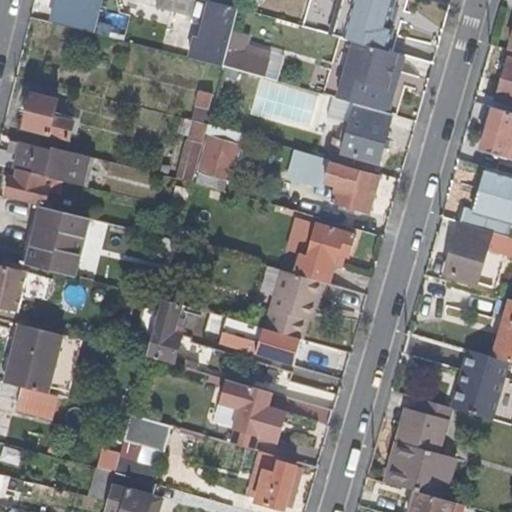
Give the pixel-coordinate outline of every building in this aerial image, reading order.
[(92,32),(100,0),(53,0),(49,21),(92,32)] [(187,8),(189,0),(156,0),(155,6),(186,14),(187,8)] [(385,26),(391,0),(327,0),(319,31),(354,42),(385,51),(391,28),(385,26)] [(223,66),(238,10),(210,2),(205,20),(218,23),(207,62),(223,66)] [(243,53),(248,37),(234,33),(230,49),(243,53)] [(388,84),(397,55),(385,51),(354,42),(340,91),(390,105),(396,86),(388,84)] [(263,78),(268,60),(266,60),(250,55),(243,53),(230,49),(225,67),(263,78)] [(266,60),(269,53),(253,49),(250,55),(266,60)] [(396,86),(404,57),(397,55),(388,84),(396,86)] [(511,102),(511,59),(509,58),(497,98),(511,102)] [(207,109),(212,94),(200,91),(196,106),(198,107),(207,109)] [(390,105),(340,91),(338,99),(388,113),(390,105)] [(73,122),(54,116),(55,112),(58,100),(33,93),(24,128),(68,139),(70,136),(73,122)] [(378,165),(389,127),(412,134),(415,122),(388,113),(338,99),(330,97),(325,117),(342,122),(338,139),(332,137),(328,149),(378,165)] [(204,123),(207,109),(198,107),(194,121),(204,123)] [(511,160),(511,113),(494,108),(482,151),(511,160)] [(74,117),(55,112),(54,116),(73,122),(74,117)] [(75,138),(81,119),(74,117),(73,122),(70,136),(75,138)] [(203,143),(208,124),(204,123),(194,121),(189,139),(203,143)] [(229,181),(239,143),(210,135),(199,172),(211,176),(229,181)] [(196,171),(203,143),(189,139),(181,167),(196,171)] [(49,167),(51,161),(52,152),(15,143),(12,154),(18,156),(14,169),(17,170),(46,177),(49,167)] [(0,165),(14,169),(18,156),(12,154),(0,151),(0,165)] [(64,181),(66,172),(54,168),(55,162),(51,161),(49,167),(46,177),(52,178),(64,181)] [(370,213),(379,178),(331,163),(325,181),(337,186),(332,202),(370,213)] [(169,174),(171,168),(164,166),(162,172),(169,174)] [(192,182),(196,171),(181,167),(178,178),(192,182)] [(44,204),(49,187),(43,186),(45,182),(46,177),(17,170),(16,178),(10,178),(7,195),(44,204)] [(208,186),(211,176),(199,172),(196,171),(192,182),(208,186)] [(511,224),(511,179),(486,171),(473,211),(465,208),(461,223),(509,237),(511,224)] [(319,218),(323,205),(279,191),(275,205),(319,218)] [(30,265),(44,208),(37,206),(23,264),(30,265)] [(75,277),(88,218),(44,208),(30,265),(75,277)] [(329,285),(338,253),(349,257),(355,236),(311,223),(301,257),(294,255),(287,273),(325,284),(329,285)] [(511,237),(509,237),(461,223),(458,232),(489,242),(487,248),(511,254),(511,237)] [(478,282),(487,248),(489,242),(458,232),(446,273),(478,282)] [(0,307),(18,312),(27,274),(0,266),(0,307)] [(309,323),(314,308),(317,309),(325,284),(287,273),(282,272),(265,328),(275,332),(301,339),(303,340),(309,323)] [(174,333),(180,310),(182,305),(161,299),(158,312),(154,327),(174,333)] [(511,362),(511,299),(510,299),(491,356),(508,361),(511,362)] [(191,314),(193,308),(182,305),(180,310),(191,314)] [(154,327),(158,312),(144,309),(136,337),(150,341),(154,327)] [(267,358),(275,332),(265,328),(221,316),(214,342),(267,358)] [(47,393),(63,335),(20,325),(5,383),(22,387),(46,393),(47,393)] [(172,363),(180,335),(174,333),(154,327),(150,341),(146,356),(172,363)] [(292,366),(301,339),(275,332),(267,358),(292,366)] [(492,419),(508,361),(491,356),(468,350),(452,407),(492,419)] [(223,386),(225,379),(208,374),(206,380),(223,386)] [(277,442),(286,412),(267,406),(271,392),(225,379),(223,386),(218,403),(238,408),(232,429),(258,437),(277,442)] [(41,415),(46,393),(22,387),(17,408),(41,415)] [(447,418),(451,407),(424,399),(421,410),(447,418)] [(411,422),(416,409),(407,406),(404,420),(411,422)] [(437,452),(446,424),(447,418),(421,410),(416,409),(411,422),(404,420),(394,453),(439,466),(443,454),(437,452)] [(164,453),(172,426),(131,414),(124,441),(164,453)] [(254,450),(258,437),(232,429),(229,443),(254,450)] [(284,510),(292,479),(297,463),(261,452),(249,496),(256,498),(255,501),(284,510)] [(431,495),(439,466),(394,453),(385,482),(406,488),(415,490),(431,495)] [(453,470),(456,459),(443,454),(439,466),(453,470)] [(156,472),(118,460),(115,473),(153,483),(156,472)] [(445,499),(453,470),(439,466),(431,495),(445,499)] [(107,502),(115,473),(97,468),(89,497),(107,502)] [(148,511),(156,484),(153,483),(115,473),(107,502),(105,510),(110,511),(148,511)] [(408,511),(415,490),(406,488),(399,511),(408,511)] [(451,511),(455,502),(445,499),(431,495),(415,490),(408,511),(451,511)]
